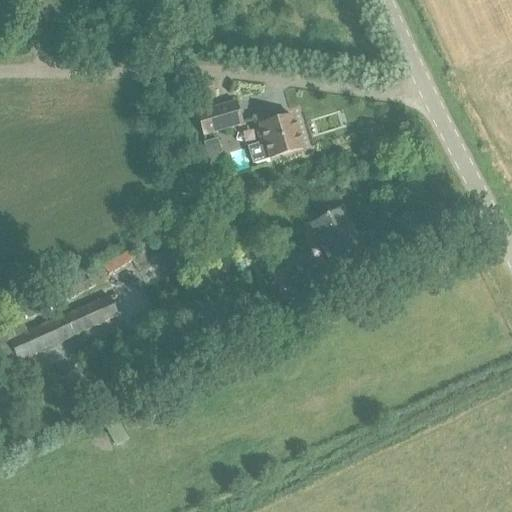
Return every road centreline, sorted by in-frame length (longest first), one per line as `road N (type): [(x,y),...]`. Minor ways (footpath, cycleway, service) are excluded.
road 1 (unclassified): [(421,87),(392,97),(205,66),(0,68)]
road 2 (tertiary): [(511,259),(421,87)]
